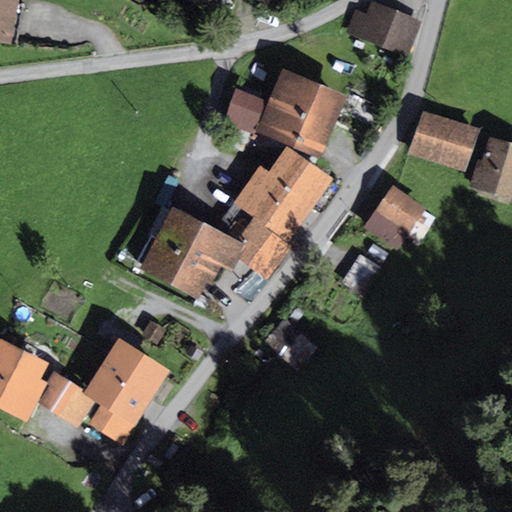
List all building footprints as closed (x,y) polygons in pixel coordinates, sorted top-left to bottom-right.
[(0,0),(0,42),(11,44),(19,0),(0,0)] [(222,0),(182,0),(219,12),(222,0)] [(367,14),(355,9),(346,33),(408,56),(421,21),(371,2),(367,14)] [(283,69),(257,132),(321,159),(348,96),(283,69)] [(267,100),(235,89),(223,123),(254,135),(267,100)] [(478,127),(421,111),(408,154),(465,171),(478,127)] [(511,142),(489,136),(482,160),(477,159),(469,187),(511,199),(511,142)] [(259,166),(234,203),(252,217),(287,244),(333,178),(286,147),(268,171),(259,166)] [(427,209),(393,186),(365,229),(399,251),(427,209)] [(236,239),(164,203),(149,234),(156,237),(140,267),(197,296),(205,280),(216,286),(225,268),(232,272),(239,258),(246,244),(236,239)] [(246,244),(239,258),(267,279),(293,248),(287,244),(252,217),(236,239),(246,244)] [(295,370),(317,348),(283,315),(262,337),(295,370)] [(85,390),(83,393),(95,401),(101,404),(88,425),(122,446),(170,370),(118,337),(85,390)] [(48,363),(0,338),(0,409),(27,423),(38,403),(48,382),(40,378),(48,363)] [(85,390),(55,371),(48,382),(38,403),(77,428),(95,401),(83,393),(85,390)]
